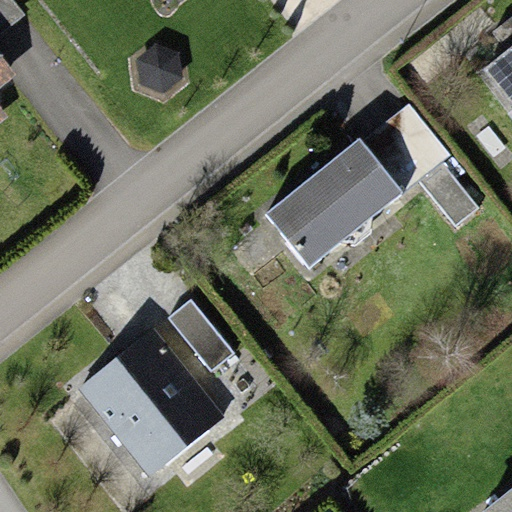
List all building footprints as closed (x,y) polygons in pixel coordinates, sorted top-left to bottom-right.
[(511,16),(467,47),(511,111),(511,16)] [(0,56),(0,93),(18,79),(0,56)] [(390,108),(260,214),(304,268),(434,162),(390,108)] [(183,297),(71,393),(149,483),(235,409),(212,383),(238,361),(183,297)] [(511,511),(511,488),(480,511),(511,511)]
